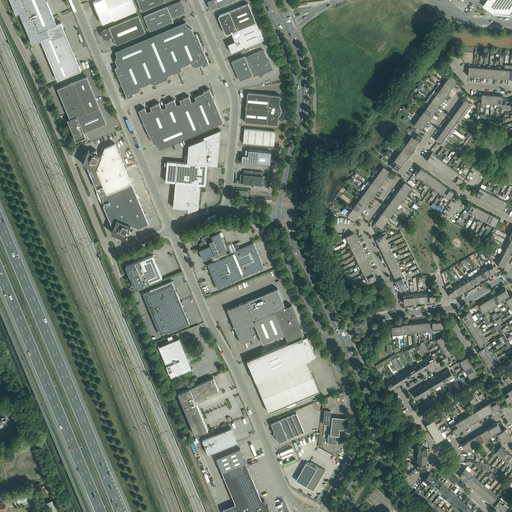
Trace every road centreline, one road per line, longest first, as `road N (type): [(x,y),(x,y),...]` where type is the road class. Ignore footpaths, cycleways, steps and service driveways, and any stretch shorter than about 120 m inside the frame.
road 1 (unclassified): [(303,511),(289,499),(171,229)]
road 2 (motorway): [(119,511),(0,222)]
road 3 (unclassified): [(113,251),(0,6)]
road 4 (motorway): [(0,272),(100,511)]
road 5 (unclassified): [(171,229),(74,0)]
road 6 (unclassified): [(227,209),(233,90),(194,0)]
road 7 (secondary): [(292,214),(306,95),(284,22)]
road 8 (secondary): [(275,27),(299,94),(278,212)]
road 9 (residential): [(436,453),(402,395),(465,352),(448,308)]
road 10 (secondary): [(337,511),(363,464),(372,425),(368,396),(339,336)]
road 11 (secondary): [(326,343),(358,428),(320,511)]
road 12 (residential): [(398,314),(363,226),(413,157)]
road 13 (secondary): [(278,212),(287,262),(326,343)]
road 14 (residential): [(413,157),(462,88),(511,89)]
road 15 (secondary): [(339,336),(297,248),(292,214)]
